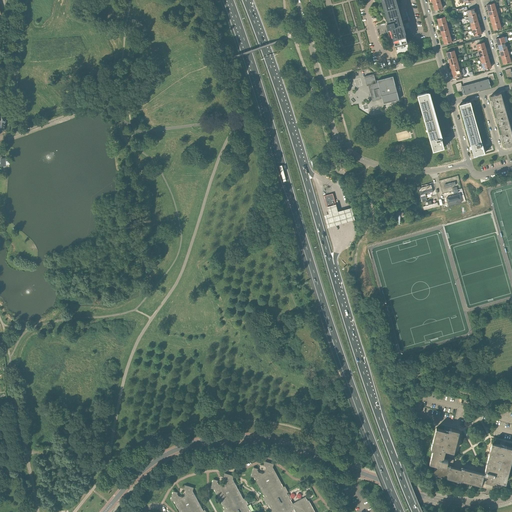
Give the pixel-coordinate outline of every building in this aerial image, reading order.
[(395,0),(382,0),(389,22),(387,23),(389,28),(388,28),(389,29),(391,29),(395,44),(407,40),(395,0)] [(440,2),(433,4),(435,10),(442,8),(440,2)] [(486,5),(488,11),(496,9),(494,3),(486,5)] [(468,17),(476,15),(474,8),(466,10),(468,17)] [(496,9),(488,11),(490,18),(498,15),(496,9)] [(470,23),(478,21),(476,15),(468,17),(470,23)] [(498,15),(490,18),(492,24),(499,22),(498,15)] [(437,19),(439,25),(447,23),(445,16),(437,19)] [(480,27),(478,21),(470,23),(472,29),(480,27)] [(499,22),(492,24),(493,30),(501,28),(499,22)] [(447,23),(439,25),(440,31),(448,29),(447,23)] [(480,27),(472,29),(474,36),(471,36),(472,40),(480,38),(479,34),(482,33),(480,27)] [(448,29),(440,31),(442,37),(450,35),(448,29)] [(450,35),(442,37),(444,44),(452,42),(450,35)] [(496,38),(498,45),(505,43),(504,36),(496,38)] [(478,50),(486,48),(484,42),(476,44),(478,50)] [(505,43),(498,45),(499,51),(507,49),(505,43)] [(480,57),(487,55),(486,48),(478,50),(480,57)] [(507,49),(499,51),(501,57),(509,55),(507,49)] [(446,52),(448,59),(456,57),(454,50),(446,52)] [(482,63),(489,61),(487,55),(480,57),(482,63)] [(509,55),(501,57),(503,64),(511,62),(509,55)] [(456,57),(448,59),(450,65),(458,63),(456,57)] [(489,61),(482,63),(483,69),(491,67),(489,61)] [(458,63),(450,65),(452,71),(459,69),(458,63)] [(459,69),(452,71),(453,78),(461,75),(459,69)] [(382,98),(384,103),(399,99),(393,76),(376,81),(374,74),(364,76),(367,86),(368,85),(372,101),(380,99),(382,98)] [(462,87),(462,89),(463,91),(464,94),(491,87),(489,81),(489,80),(462,87)] [(442,137),(439,137),(427,92),(418,95),(433,150),(444,147),(442,142),(443,142),(442,137)] [(495,113),(506,110),(501,93),(491,96),(495,113)] [(470,101),(459,104),(474,156),(484,153),(481,142),(480,142),(470,108),(472,107),(470,101)] [(510,127),(506,110),(495,113),(500,130),(510,127)] [(511,132),(510,127),(500,130),(505,147),(511,145),(511,132)] [(324,196),(328,208),(336,205),(333,194),(324,196)] [(430,201),(423,203),(424,206),(421,206),(422,211),(437,206),(436,202),(431,204),(430,201)] [(336,205),(328,208),(327,208),(329,214),(324,215),(327,228),(355,220),(352,207),(338,211),(336,205)] [(449,428),(448,431),(436,428),(431,449),(433,449),(429,463),(436,464),(433,474),(461,482),(461,480),(481,485),(483,480),(486,481),(485,483),(487,484),(494,486),(496,480),(506,483),(511,458),(511,447),(492,443),(485,470),(487,470),(486,475),(485,475),(484,476),(484,475),(463,470),(463,471),(444,466),(444,465),(447,466),(447,465),(450,466),(451,463),(452,464),(452,461),(451,461),(452,459),(447,458),(447,460),(443,459),(444,454),(446,449),(454,452),(460,431),(449,428)] [(309,500),(308,501),(305,497),(293,503),(287,493),(288,492),(285,486),(283,487),(274,470),(273,467),(274,464),(265,461),(263,466),(265,466),(266,468),(265,473),(263,474),(258,472),(257,470),(258,469),(253,467),(251,476),(254,477),(265,497),(263,498),(267,504),(268,504),(269,506),(272,511),(250,511),(247,505),(248,504),(245,498),(243,499),(234,482),(232,479),(234,476),(225,473),(223,477),(225,478),(226,480),(225,484),(223,485),(218,484),(217,482),(218,481),(213,479),(211,488),(214,489),(224,509),(223,509),(224,511),(206,511),(205,510),(203,511),(194,494),(193,491),(194,488),(185,485),(183,489),(185,490),(186,492),(185,496),(183,497),(178,496),(177,494),(178,492),(173,491),(171,500),(174,501),(175,504),(179,511),(315,511),(310,503),(309,500)]
